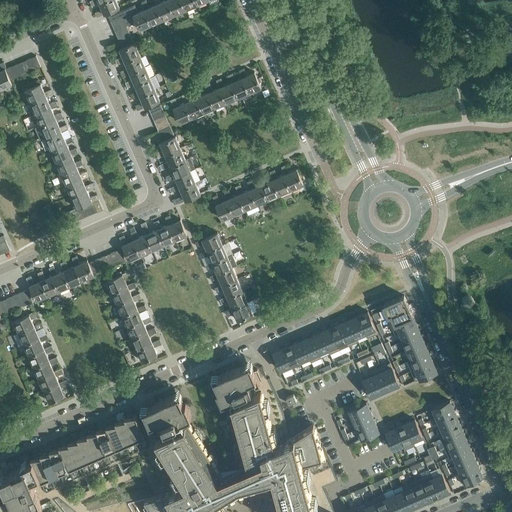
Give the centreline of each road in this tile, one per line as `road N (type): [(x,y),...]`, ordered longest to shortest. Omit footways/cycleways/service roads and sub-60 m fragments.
road 1 (residential): [(0,446),(319,308),(372,232)]
road 2 (residential): [(0,269),(158,200),(79,15)]
road 3 (unclassified): [(441,333),(503,487)]
